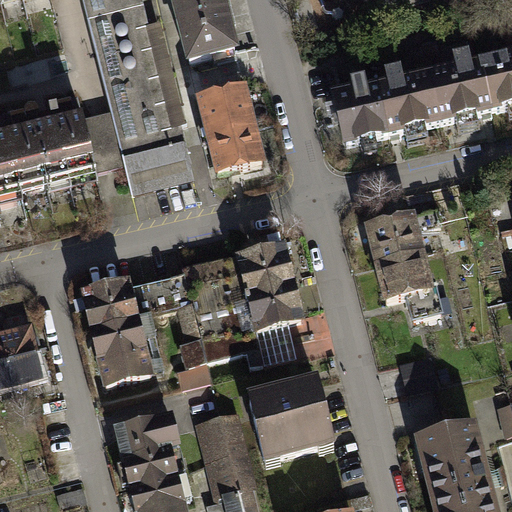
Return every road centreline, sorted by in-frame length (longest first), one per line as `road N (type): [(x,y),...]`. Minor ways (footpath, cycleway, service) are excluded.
road 1 (residential): [(320,201),(395,511)]
road 2 (residential): [(46,265),(320,201)]
road 3 (residential): [(46,265),(107,511)]
road 4 (residential): [(268,0),(320,201)]
road 5 (residential): [(320,201),(511,157)]
